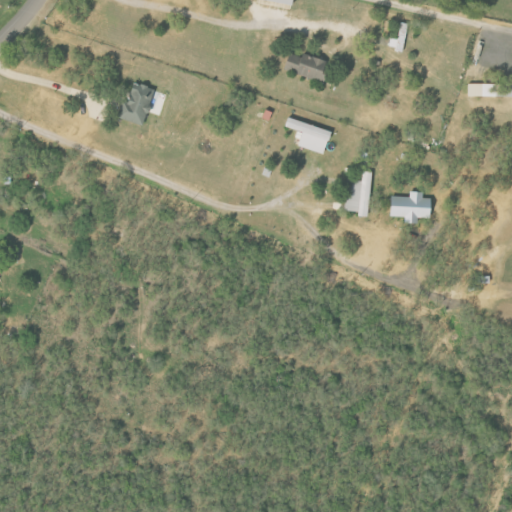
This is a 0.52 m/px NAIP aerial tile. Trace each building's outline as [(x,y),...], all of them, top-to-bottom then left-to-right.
[(409,24),(401,22),(399,39),(392,38),(390,49),(405,51),(409,24)] [(287,72),(327,81),(331,60),(291,52),(287,72)] [(119,116),(145,127),(160,92),(138,83),(130,103),(125,101),(119,116)] [(469,96),(498,97),(498,84),(469,83),(469,96)] [(333,132),(290,117),(287,127),(304,133),(299,146),(325,155),(333,132)] [(348,180),(347,211),(361,212),(361,216),(371,217),(372,172),(363,172),(363,181),(348,180)] [(392,197),(392,217),(405,217),(405,223),(419,224),(419,219),(434,219),(434,200),(424,199),(424,192),(411,192),(411,197),(392,197)]
